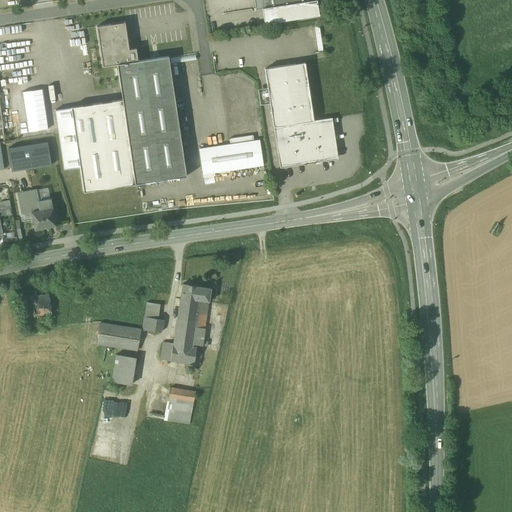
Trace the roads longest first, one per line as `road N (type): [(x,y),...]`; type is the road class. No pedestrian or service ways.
road 1 (tertiary): [(0,270),(376,205),(415,190)]
road 2 (secondary): [(415,190),(435,340),(438,511)]
road 3 (secondary): [(374,0),(415,190)]
road 4 (unclassified): [(0,22),(133,0)]
